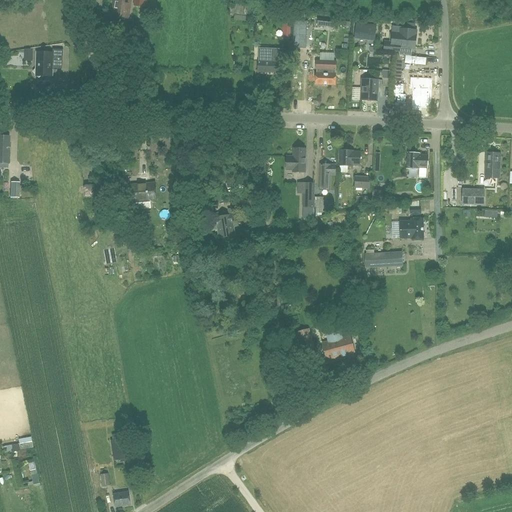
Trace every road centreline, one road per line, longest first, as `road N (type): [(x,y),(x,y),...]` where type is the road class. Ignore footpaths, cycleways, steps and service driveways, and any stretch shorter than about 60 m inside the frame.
road 1 (unclassified): [(443,125),(0,107)]
road 2 (unclassified): [(144,511),(360,384),(511,324)]
road 3 (unclassified): [(443,125),(442,0)]
